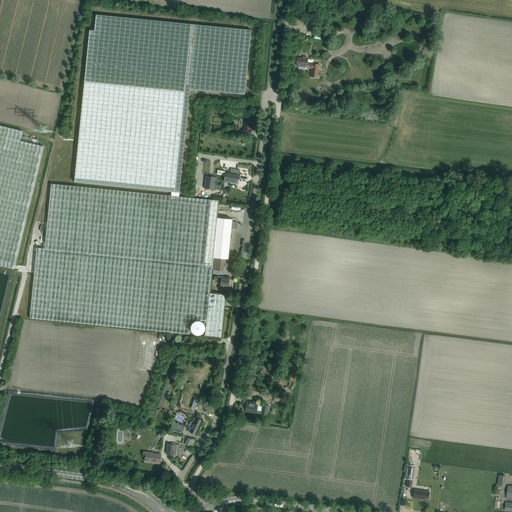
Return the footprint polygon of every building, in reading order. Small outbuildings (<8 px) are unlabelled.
[(171,196),(179,197),(190,89),(244,94),(251,30),(96,14),(94,30),(89,30),(74,182),(171,192),(171,196)] [(307,67),(308,59),(306,59),(306,57),(305,57),(305,58),(297,57),(296,65),(307,67)] [(313,63),(310,77),(318,78),(320,64),(313,63)] [(251,129),(250,129),(249,129),(249,128),(250,128),(251,121),(245,121),(244,129),(243,129),(243,133),(250,134),(251,129)] [(0,265),(14,269),(44,146),(20,141),(23,131),(0,125),(0,265)] [(244,183),(245,179),(238,178),(239,170),(231,169),(230,174),(226,173),(225,180),(237,182),(244,183)] [(206,176),(204,188),(214,190),(215,188),(221,189),(222,186),(215,185),(216,178),(206,176)] [(221,337),(224,308),(225,295),(210,293),(212,269),(223,271),(225,259),(228,259),(232,220),(217,218),(219,201),(179,197),(171,196),(51,184),(45,248),(37,247),(30,318),(60,321),(189,334),(191,319),(206,321),(205,335),(221,337)] [(226,277),(221,277),(221,278),(218,277),(218,276),(214,276),(214,280),(221,281),(220,286),(224,287),(224,285),(228,286),(229,280),(225,279),(226,277)] [(191,329),(191,330),(191,331),(192,332),(193,333),(193,334),(194,334),(195,334),(196,335),(197,335),(198,335),(199,335),(200,335),(201,334),(202,334),(203,333),(204,332),(204,331),(205,330),(205,329),(205,328),(205,327),(205,326),(205,325),(204,325),(204,324),(203,323),(202,322),(201,322),(201,321),(200,321),(199,321),(198,321),(197,321),(196,321),(195,321),(194,322),(193,323),(192,323),(192,324),(191,325),(191,326),(191,327),(191,328),(191,329)] [(165,338),(165,339),(165,340),(166,341),(167,342),(168,342),(168,343),(169,343),(170,343),(171,342),(172,342),(173,341),(173,340),(174,340),(174,339),(174,338),(174,337),(173,336),(173,335),(172,335),(172,334),(171,334),(170,334),(169,334),(168,334),(167,334),(166,335),(165,336),(165,337),(165,338)] [(245,411),(256,413),(261,414),(266,415),(268,405),(263,404),(262,407),(257,406),(258,403),(247,401),(245,411)] [(201,420),(197,418),(190,432),(195,434),(201,420)] [(181,434),(184,427),(174,422),(171,430),(181,434)] [(175,445),(167,444),(166,454),(174,455),(175,445)] [(160,463),(161,454),(154,453),(143,451),(143,456),(145,456),(144,461),(160,463)] [(406,486),(411,487),(414,466),(406,465),(404,478),(407,479),(406,486)] [(428,499),(429,492),(414,489),(413,498),(421,499),(421,498),(428,499)]
